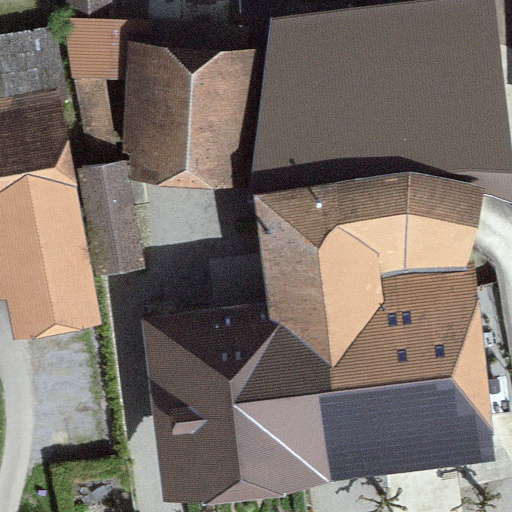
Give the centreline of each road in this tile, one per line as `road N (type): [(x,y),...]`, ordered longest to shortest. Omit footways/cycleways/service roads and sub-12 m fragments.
road 1 (unknown): [(137,250),(180,511)]
road 2 (unknown): [(0,284),(25,381),(23,441),(0,510)]
